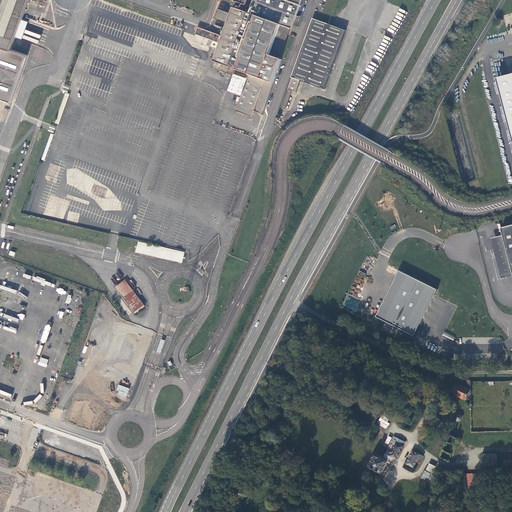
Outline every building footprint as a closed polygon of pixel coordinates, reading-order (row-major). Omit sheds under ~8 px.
[(0,0),(0,94),(11,98),(28,53),(12,47),(28,0),(0,0)] [(252,0),(249,11),(232,5),(229,12),(217,7),(214,17),(226,21),(221,35),(198,27),(196,33),(207,37),(213,39),(210,45),(217,48),(213,60),(216,61),(215,64),(225,68),(226,65),(249,73),(247,78),(233,72),(227,90),(241,95),(240,97),(226,92),(225,96),(239,101),(236,109),(253,115),(255,110),(262,112),(294,21),(298,22),(299,16),(296,15),(301,0),(252,0)] [(372,21),(363,17),(359,30),(368,33),(372,21)] [(344,29),(312,18),(289,85),(297,88),(300,80),(323,88),(344,29)] [(102,63),(98,73),(111,78),(115,67),(102,63)] [(227,74),(214,70),(211,77),(224,82),(227,74)] [(511,136),(511,74),(497,78),(511,136)] [(511,269),(511,225),(502,228),(503,235),(508,252),(511,269)] [(503,235),(491,238),(502,279),(511,275),(511,269),(508,252),(503,235)] [(183,252),(137,241),(134,252),(181,262),(183,252)] [(414,336),(436,288),(397,271),(375,318),(414,336)] [(146,306),(125,279),(115,287),(135,314),(146,306)] [(347,297),(344,306),(357,311),(360,301),(347,297)] [(165,341),(162,339),(157,353),(160,354),(165,341)] [(41,357),(38,364),(46,367),(48,359),(41,357)] [(456,383),(453,390),(451,393),(465,400),(465,399),(470,401),(470,389),(456,383)] [(130,389),(119,385),(116,391),(119,392),(118,395),(127,398),(130,389)] [(380,417),(377,423),(386,429),(389,424),(380,417)] [(394,435),(387,448),(392,450),(396,441),(399,442),(399,443),(403,445),(404,446),(406,442),(394,435)] [(396,458),(403,445),(399,443),(399,442),(396,441),(392,450),(387,448),(383,457),(375,453),(368,466),(381,472),(390,455),(396,458)] [(412,450),(406,463),(413,466),(417,456),(421,458),(423,455),(412,450)] [(497,455),(481,455),(481,469),(497,469),(497,455)] [(428,462),(425,470),(431,473),(434,465),(428,462)] [(425,470),(424,470),(420,478),(428,481),(432,474),(431,473),(425,470)] [(476,474),(465,473),(464,488),(475,489),(476,474)]
